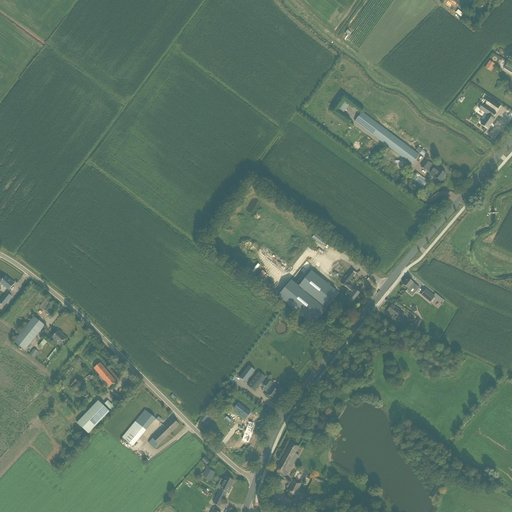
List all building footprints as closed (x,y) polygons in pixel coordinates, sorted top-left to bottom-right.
[(491,71),(495,65),(489,61),(485,67),(491,71)] [(487,96),(485,100),(492,105),(494,101),(487,96)] [(345,100),(338,108),(344,113),(351,104),(345,100)] [(492,106),(511,118),(511,110),(496,101),(492,106)] [(482,104),(479,109),(485,113),(487,111),(489,113),(481,125),(487,129),(494,119),(493,119),(496,114),(482,104)] [(362,112),(355,122),(412,165),(419,155),(362,112)] [(424,156),(427,153),(419,147),(417,150),(424,156)] [(364,159),(369,162),(374,154),(369,151),(364,159)] [(435,167),(426,160),(421,167),(430,174),(429,174),(432,177),(433,176),(434,177),(433,178),(437,180),(437,179),(440,181),(441,181),(442,181),(444,178),(443,178),(445,175),(442,172),(443,171),(435,166),(435,167)] [(416,175),(413,179),(422,184),(425,180),(416,175)] [(313,238),(322,246),(326,241),(317,233),(313,238)] [(285,280),(273,296),(308,324),(321,308),(317,305),(330,290),(306,270),(293,286),(285,280)] [(359,293),(353,288),(351,287),(348,283),(355,274),(351,270),(342,280),(343,281),(341,284),(345,287),(345,286),(350,291),(349,292),(347,290),(343,296),(344,295),(346,296),(349,298),(348,300),(351,303),(359,293)] [(3,279),(0,282),(0,283),(9,291),(12,287),(15,283),(11,280),(10,281),(5,277),(3,279)] [(408,278),(403,285),(406,288),(408,289),(407,290),(408,291),(407,293),(412,297),(416,291),(416,292),(419,288),(415,284),(411,282),(408,278)] [(421,295),(430,303),(432,300),(435,297),(426,289),(421,295)] [(12,296),(7,292),(0,300),(0,303),(4,307),(12,296)] [(392,305),(387,311),(391,314),(395,317),(394,320),(402,323),(405,318),(402,317),(401,316),(403,314),(400,312),(400,311),(396,308),(392,305)] [(34,317),(14,342),(25,350),(45,326),(34,317)] [(415,328),(420,320),(418,318),(415,322),(414,322),(412,326),(415,328)] [(51,338),(60,345),(66,337),(57,330),(51,338)] [(55,348),(48,359),(51,361),(58,350),(55,348)] [(34,349),(29,355),(33,358),(38,352),(34,349)] [(100,363),(94,369),(99,375),(109,387),(112,385),(116,381),(100,363)] [(249,366),(239,378),(246,382),(255,370),(249,366)] [(265,377),(258,372),(248,386),(254,391),(265,377)] [(94,378),(92,374),(83,380),(85,383),(94,378)] [(269,379),(264,385),(267,388),(270,390),(268,393),(267,394),(273,398),(278,392),(277,391),(278,391),(280,388),(272,382),(269,379)] [(87,393),(81,397),(84,402),(90,398),(87,393)] [(109,412),(98,401),(77,423),(88,434),(109,412)] [(105,404),(112,411),(116,408),(113,404),(111,405),(108,401),(105,404)] [(238,403),(233,410),(244,419),(249,413),(238,403)] [(155,419),(145,410),(133,425),(143,433),(155,419)] [(173,419),(169,422),(148,442),(153,448),(179,425),(173,419)] [(248,421),(241,439),(248,442),(254,423),(248,421)] [(275,471),(280,473),(284,475),(286,471),(288,473),(293,463),(291,462),(299,447),(291,443),(275,471)] [(207,468),(202,476),(210,480),(215,473),(207,468)] [(221,479),(219,483),(222,485),(220,490),(227,493),(234,481),(226,477),(224,481),(221,479)] [(296,497),(298,492),(302,483),(294,479),(292,483),(292,484),(290,489),(289,490),(287,493),(296,497)] [(220,490),(213,503),(220,506),(227,493),(220,490)]
